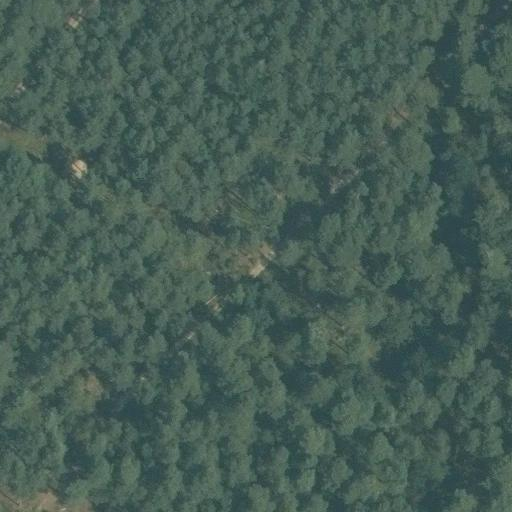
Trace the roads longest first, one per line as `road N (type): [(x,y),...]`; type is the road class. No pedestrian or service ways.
road 1 (track): [(492,0),(33,511)]
road 2 (track): [(0,105),(85,0)]
